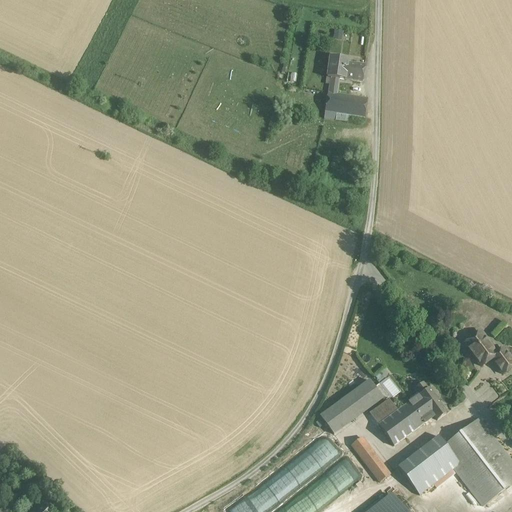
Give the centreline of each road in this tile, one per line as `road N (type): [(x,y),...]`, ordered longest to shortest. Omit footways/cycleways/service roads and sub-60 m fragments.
road 1 (unclassified): [(189,511),(284,440),(333,372),(372,229),(381,0)]
road 2 (track): [(511,442),(366,259)]
road 3 (track): [(478,401),(388,458),(362,426)]
